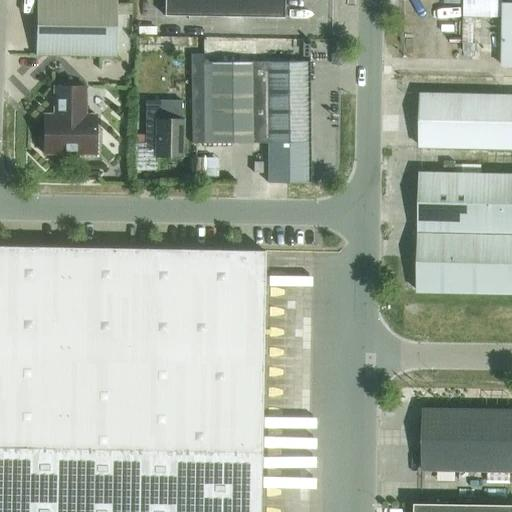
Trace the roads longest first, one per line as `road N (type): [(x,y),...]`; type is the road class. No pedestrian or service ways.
road 1 (unclassified): [(362,214),(0,208)]
road 2 (unclassified): [(362,214),(369,0)]
road 3 (unclassified): [(360,511),(363,357)]
road 4 (unclassified): [(511,357),(363,357)]
road 5 (unclassified): [(363,357),(362,214)]
